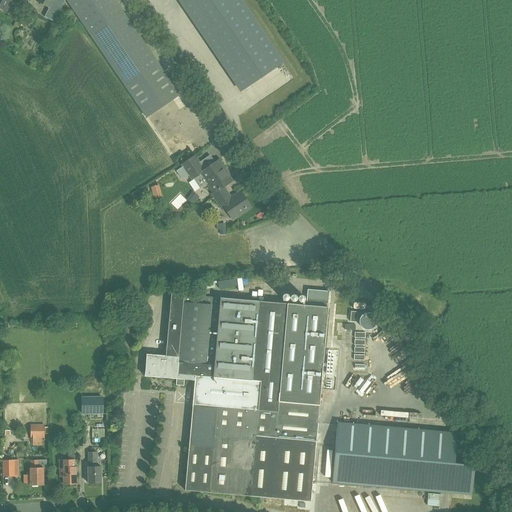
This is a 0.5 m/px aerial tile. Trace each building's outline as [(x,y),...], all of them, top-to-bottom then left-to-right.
[(0,0),(0,8),(8,13),(15,0),(0,0)] [(54,22),(65,0),(64,0),(35,0),(35,1),(49,8),(44,17),(54,22)] [(66,0),(146,117),(179,95),(114,0),(66,0)] [(286,62),(244,0),(179,0),(242,92),(286,62)] [(191,180),(200,174),(212,191),(210,193),(221,210),(225,208),(233,219),(251,207),(240,192),(231,198),(223,186),(230,182),(223,172),(226,170),(219,159),(215,162),(210,155),(200,162),(195,154),(180,164),(182,167),(176,171),(182,179),(184,179),(188,176),(191,180)] [(157,198),(166,196),(163,184),(155,186),(157,198)] [(192,191),(186,200),(193,205),(199,197),(192,191)] [(236,279),(218,282),(219,289),(237,286),(236,279)] [(327,304),(328,291),(307,289),(306,302),(327,304)] [(311,502),(328,307),(220,298),(171,294),(165,356),(147,354),(145,376),(177,379),(176,385),(184,386),(184,379),(195,380),(185,490),(311,502)] [(132,325),(132,316),(122,316),(121,324),(120,348),(131,349),(132,325)] [(105,395),(83,396),(83,408),(104,407),(105,395)] [(472,495),(474,465),(454,463),(457,433),(337,423),(332,482),(472,495)] [(30,438),(45,438),(45,425),(30,425),(30,438)] [(86,438),(105,437),(104,425),(86,426),(86,438)] [(74,459),(74,456),(74,449),(68,449),(68,459),(59,460),(59,477),(63,477),(63,484),(76,484),(76,467),(75,467),(75,459),(74,459)] [(98,467),(97,458),(88,458),(88,483),(101,483),(101,467),(98,467)] [(3,477),(19,476),(19,459),(2,460),(3,477)] [(43,485),(43,468),(47,468),(47,459),(30,460),(30,475),(23,475),(23,483),(30,483),(30,485),(43,485)]
